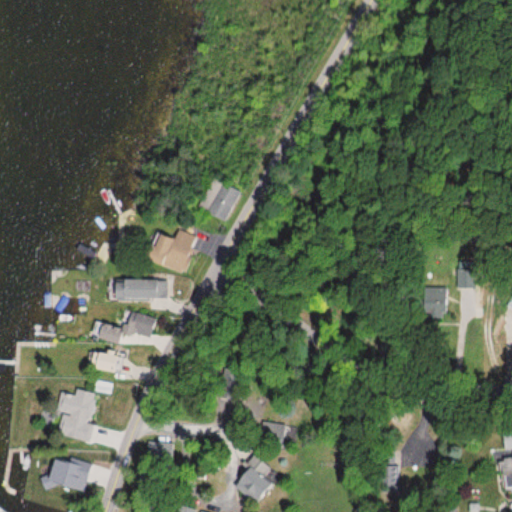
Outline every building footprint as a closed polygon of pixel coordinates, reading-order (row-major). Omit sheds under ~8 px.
[(197,238),(177,229),(172,240),(155,233),(143,258),(181,275),(197,238)] [(110,301),(166,302),(167,281),(110,281),(110,301)] [(459,295),(445,288),(439,299),(453,306),(459,295)] [(125,327),(147,337),(155,321),(133,310),(125,327)] [(57,412),(69,413),(70,403),(58,402),(57,412)] [(511,475),(511,445),(509,446),(510,458),(500,459),(501,476),(511,475)] [(42,491),(88,477),(83,460),(37,474),(42,491)] [(247,500),(271,492),(262,465),(238,473),(247,500)]
